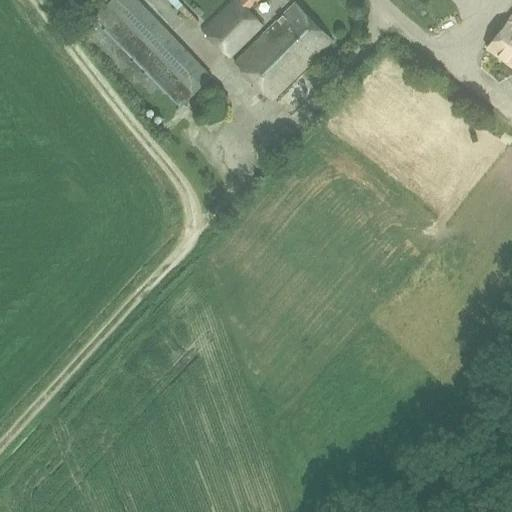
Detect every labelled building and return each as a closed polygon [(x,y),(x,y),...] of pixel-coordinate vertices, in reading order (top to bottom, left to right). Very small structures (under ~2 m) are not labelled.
[(111,0),(81,29),(168,119),(211,78),(136,0),(111,0)] [(228,56),(261,25),(247,10),(258,0),(237,0),(238,0),(237,0),(235,0),(203,30),(228,56)] [(272,99),(332,39),(295,2),(235,62),(272,99)] [(511,15),(489,49),(511,65),(511,15)] [(229,103),(218,89),(201,93),(197,108),(208,121),(226,117),(229,103)]
